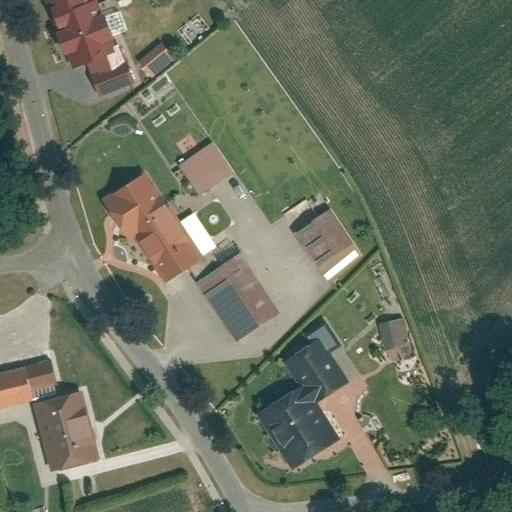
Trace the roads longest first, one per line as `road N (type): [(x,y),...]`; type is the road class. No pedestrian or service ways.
road 1 (residential): [(242,511),(98,303),(69,244)]
road 2 (residential): [(69,244),(5,0)]
road 3 (residential): [(511,481),(285,511)]
